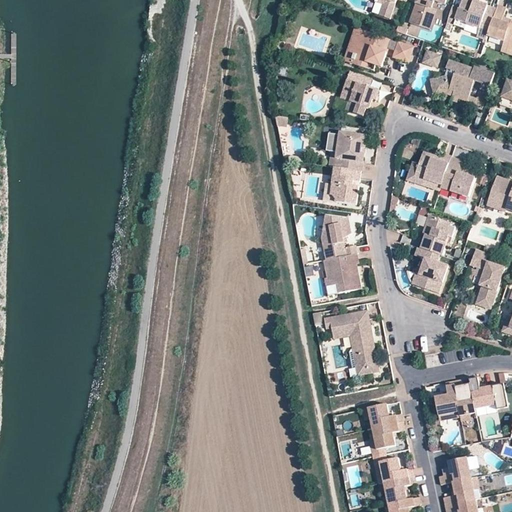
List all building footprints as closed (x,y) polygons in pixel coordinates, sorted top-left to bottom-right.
[(374,0),(382,3),(379,13),(389,17),(394,0),(374,0)] [(442,0),(444,1),(444,0),(417,0),(410,19),(425,24),(432,5),(434,0),(442,0)] [(487,35),(496,9),(487,6),(488,5),(477,1),(476,3),(474,2),(474,0),(473,0),(462,0),(456,20),(479,28),(477,32),(476,35),(486,38),(487,35)] [(432,5),(425,24),(431,27),(438,7),(432,5)] [(501,21),(503,16),(506,8),(498,5),(496,9),(487,35),(503,41),(502,45),(511,48),(511,19),(510,24),(501,21)] [(479,28),(456,20),(454,25),(477,32),(479,28)] [(356,52),(364,29),(357,27),(345,60),(352,62),(354,57),(356,58),(358,52),(356,52)] [(354,57),(352,62),(374,70),(376,64),(382,66),(387,52),(385,51),(382,50),(383,46),(386,47),(396,50),(394,56),(408,61),(413,46),(364,29),(356,52),(358,52),(356,58),(354,57)] [(503,41),(487,35),(486,38),(485,40),(502,45),(503,41)] [(426,50),(422,64),(438,69),(443,55),(426,50)] [(443,88),(452,91),(461,64),(449,60),(445,69),(454,72),(452,78),(445,76),(430,80),(433,91),(443,88)] [(452,91),(454,91),(453,97),(458,99),(467,102),(467,104),(482,110),(488,93),(479,90),(476,98),(469,95),(474,81),(470,79),(473,68),(461,64),(452,91)] [(347,108),(363,114),(366,105),(369,95),(373,97),(376,98),(379,88),(347,78),(341,97),(349,99),(347,108)] [(511,81),(509,80),(502,98),(511,101),(511,81)] [(434,97),(444,94),(450,96),(453,97),(454,91),(452,91),(443,88),(433,91),(434,97)] [(511,101),(502,98),(500,105),(511,109),(511,101)] [(286,126),(287,118),(277,117),(276,125),(286,126)] [(336,157),(335,166),(360,170),(362,151),(360,151),(361,146),(363,146),(365,135),(340,131),(339,135),(337,153),(336,157)] [(441,183),(448,164),(450,157),(450,156),(442,153),(441,157),(439,161),(431,158),(432,154),(423,151),(419,162),(414,174),(441,183)] [(450,157),(448,164),(441,183),(440,186),(468,196),(474,178),(467,175),(457,172),(458,167),(461,161),(450,157)] [(406,178),(439,189),(440,186),(441,183),(414,174),(419,162),(412,160),(406,178)] [(333,200),(355,203),(357,185),(351,184),(351,186),(344,185),(345,179),(352,180),(358,180),(360,170),(335,166),(332,165),(330,182),(328,194),(330,194),(333,200)] [(469,171),(458,167),(457,172),(467,175),(469,171)] [(486,186),(489,176),(484,175),(481,184),(486,186)] [(489,203),(507,209),(511,210),(511,185),(497,180),(489,203)] [(328,194),(330,182),(326,181),(323,201),(333,202),(333,200),(330,194),(328,194)] [(507,209),(489,203),(488,206),(506,213),(507,209)] [(324,258),(355,253),(354,244),(342,246),(342,241),(341,237),(344,235),(348,232),(346,218),(323,215),(320,236),(324,258)] [(448,235),(452,224),(430,217),(427,228),(432,229),(429,236),(427,236),(422,250),(439,256),(443,257),(450,235),(448,235)] [(422,250),(417,248),(414,257),(425,260),(422,269),(426,270),(423,276),(420,275),(416,286),(438,294),(447,268),(436,264),(439,256),(422,250)] [(473,258),(488,263),(490,255),(475,250),(473,258)] [(324,258),(322,259),(326,276),(327,278),(334,281),(337,291),(358,287),(355,270),(352,271),(350,264),(354,263),(357,262),(355,253),(324,258)] [(482,277),(479,285),(482,286),(476,304),(490,309),(504,268),(488,263),(473,258),(470,266),(478,269),(476,274),(482,277)] [(478,269),(470,266),(465,280),(479,285),(482,277),(476,274),(478,269)] [(416,286),(420,275),(415,273),(411,285),(416,286)] [(327,278),(326,276),(322,277),(325,293),(337,291),(334,281),(327,278)] [(378,367),(374,345),(374,344),(369,341),(368,337),(372,336),(367,311),(324,318),(326,329),(332,328),(341,326),(343,337),(352,336),(354,348),(354,349),(362,354),(365,368),(378,367)] [(315,326),(323,325),(322,313),(314,314),(315,326)] [(511,328),(511,329),(511,324),(511,318),(508,317),(502,333),(511,336),(511,328)] [(341,326),(332,328),(334,339),(343,337),(341,326)] [(359,375),(379,372),(378,367),(365,368),(362,354),(354,349),(359,375)] [(491,385),(485,386),(481,387),(478,388),(477,384),(476,376),(467,377),(469,388),(469,390),(470,391),(470,394),(473,408),(482,406),(494,404),(491,388),(491,385)] [(470,394),(463,396),(462,392),(461,386),(460,378),(451,380),(457,411),(458,415),(467,413),(474,412),(473,408),(470,394)] [(457,411),(451,380),(443,381),(445,390),(445,393),(441,394),(433,396),(433,398),(436,415),(447,413),(457,411)] [(386,411),(384,403),(365,407),(368,418),(370,428),(401,421),(399,413),(390,415),(387,415),(386,411)] [(401,421),(370,428),(372,438),(374,449),(386,446),(393,445),(391,436),(390,432),(394,431),(403,430),(401,421)] [(386,446),(374,449),(375,455),(388,452),(386,446)] [(389,458),(388,452),(375,455),(377,461),(389,458)] [(466,468),(464,456),(447,460),(446,460),(447,466),(447,469),(448,473),(445,474),(436,475),(438,484),(450,481),(469,478),(466,468)] [(397,465),(395,457),(389,458),(377,461),(379,472),(381,482),(412,475),(410,467),(402,469),(398,470),(397,465)] [(412,475),(381,482),(383,492),(385,502),(404,498),(402,490),(402,486),(405,485),(414,483),(412,475)] [(471,489),(469,478),(450,481),(451,487),(451,490),(452,494),(449,495),(441,497),(442,505),(473,498),(471,489)] [(416,496),(404,498),(385,502),(387,511),(406,511),(407,511),(406,507),(409,507),(418,505),(416,496)] [(475,511),(475,508),(473,498),(442,505),(443,511),(448,511),(452,511),(456,511),(455,511),(475,511)]
